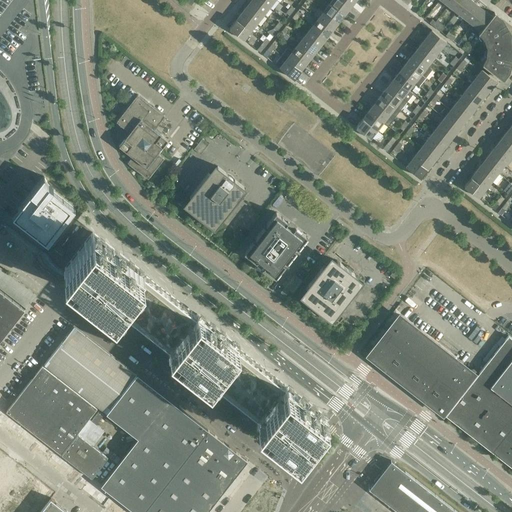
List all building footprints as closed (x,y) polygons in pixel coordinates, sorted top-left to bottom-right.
[(269,7),(260,0),(251,0),(248,4),(263,15),(269,7)] [(351,6),(343,0),(332,0),(330,3),(345,14),(351,6)] [(457,12),(465,0),(452,0),(448,5),(457,12)] [(465,18),(476,3),(472,0),(465,0),(457,12),(465,18)] [(345,14),(330,3),(324,11),(339,22),(345,14)] [(473,24),(484,9),(476,3),(465,18),(473,24)] [(263,15),(248,4),(242,12),(257,23),(263,15)] [(480,30),(492,15),(484,9),(473,24),(480,30)] [(339,22),(324,11),(318,19),(332,30),(339,22)] [(257,23),(242,12),(236,20),(251,31),(257,23)] [(511,35),(502,19),(494,13),(495,12),(494,12),(492,15),(480,30),(478,32),(479,33),(479,32),(485,39),(488,47),(511,44),(511,35)] [(332,30),(318,19),(311,27),(326,38),(332,30)] [(251,31),(236,20),(229,28),(244,40),(251,31)] [(326,38),(311,27),(305,35),(320,46),(326,38)] [(446,41),(432,30),(425,38),(440,50),(446,41)] [(320,46),(305,35),(299,43),(313,54),(320,46)] [(440,50),(425,38),(419,46),(434,58),(440,50)] [(313,54),(299,43),(292,51),(307,62),(313,54)] [(508,71),(511,57),(511,44),(488,47),(487,56),(484,63),(483,64),(483,63),(482,64),(502,80),(503,79),(502,79),(508,71)] [(434,58),(419,46),(413,54),(427,66),(434,58)] [(307,62),(292,51),(286,59),(301,70),(307,62)] [(432,69),(427,66),(413,54),(406,62),(426,77),(432,69)] [(301,70),(286,59),(279,67),(294,79),(301,70)] [(426,77),(406,62),(400,70),(415,82),(419,85),(426,77)] [(497,80),(482,69),(475,77),(490,89),(497,80)] [(415,82),(400,70),(394,78),(408,90),(415,82)] [(490,89),(475,77),(469,85),(484,97),(490,89)] [(408,90),(394,78),(387,86),(402,98),(408,90)] [(484,97),(469,85),(463,93),(477,105),(484,97)] [(402,98),(387,86),(381,94),(396,106),(402,98)] [(0,131),(2,131),(7,129),(10,125),(11,120),(11,115),(10,111),(9,106),(7,102),(4,97),(1,93),(0,91),(0,131)] [(477,105),(463,93),(456,101),(471,113),(477,105)] [(168,139),(154,129),(165,116),(138,94),(116,122),(130,132),(119,145),(132,156),(127,163),(148,179),(164,158),(157,153),(168,139)] [(396,106),(381,94),(375,102),(390,114),(396,106)] [(471,113),(456,101),(450,109),(465,121),(471,113)] [(390,114),(375,102),(369,110),(383,122),(390,114)] [(465,121),(450,109),(444,117),(459,129),(465,121)] [(383,122),(369,110),(362,118),(377,130),(383,122)] [(459,129),(444,117),(438,126),(452,137),(459,129)] [(377,130),(362,118),(356,127),(370,138),(377,130)] [(452,137),(438,126),(431,134),(446,145),(452,137)] [(511,131),(508,129),(502,137),(511,144),(511,131)] [(446,145),(431,134),(425,142),(440,153),(446,145)] [(511,154),(511,144),(502,137),(496,145),(510,156),(511,154)] [(440,153),(425,142),(419,150),(433,161),(440,153)] [(184,156),(190,148),(183,143),(177,151),(184,156)] [(510,156),(496,145),(489,153),(504,165),(510,156)] [(433,161),(419,150),(412,158),(427,169),(433,161)] [(504,165),(489,153),(483,161),(498,173),(504,165)] [(427,169),(412,158),(406,166),(421,178),(427,169)] [(498,173),(483,161),(477,169),(492,181),(498,173)] [(240,197),(237,195),(244,187),(235,179),(234,180),(226,174),(227,173),(218,166),(211,175),(208,173),(190,196),(192,198),(185,207),(212,228),(219,219),(221,221),(240,197)] [(492,181),(477,169),(471,177),(485,189),(492,181)] [(48,244),(75,209),(52,191),(53,189),(48,185),(44,177),(45,177),(44,176),(12,217),(13,217),(27,228),(48,244)] [(485,189),(471,177),(464,186),(479,197),(485,189)] [(298,249),(307,237),(295,227),(293,230),(286,225),(288,222),(276,212),(266,224),(269,227),(268,228),(265,226),(255,238),(258,241),(257,243),(254,240),(244,253),(256,262),(259,259),(266,265),(263,268),(276,277),(285,265),(282,263),(284,261),(287,263),(296,251),(293,248),(295,246),(298,249)] [(238,344),(198,313),(197,313),(196,314),(196,315),(195,315),(191,312),(192,312),(191,311),(187,308),(186,307),(186,308),(182,305),(182,304),(181,303),(181,304),(177,301),(177,300),(176,300),(171,296),(170,295),(166,292),(165,291),(165,292),(161,289),(161,288),(160,287),(160,288),(156,285),(157,284),(156,284),(155,284),(151,281),(152,280),(151,280),(150,280),(146,277),(147,277),(146,276),(142,273),(143,272),(142,272),(143,271),(141,270),(140,270),(133,264),(131,262),(131,263),(118,253),(119,253),(117,251),(116,251),(104,242),(104,241),(102,240),(98,237),(94,234),(95,234),(93,232),(92,233),(91,235),(86,241),(85,241),(84,243),(77,252),(70,261),(66,266),(64,268),(63,269),(64,270),(63,270),(113,309),(114,308),(114,309),(115,307),(116,306),(116,307),(117,306),(125,312),(125,313),(124,313),(125,314),(126,314),(130,317),(129,317),(130,318),(131,318),(134,321),(135,322),(135,321),(139,325),(140,326),(140,325),(144,328),(144,329),(145,330),(145,329),(150,333),(151,334),(155,337),(156,338),(160,341),(161,342),(161,341),(165,344),(165,345),(165,346),(166,345),(170,348),(169,349),(168,351),(208,383),(208,382),(208,383),(209,381),(210,381),(210,380),(214,383),(214,384),(215,384),(219,387),(220,388),(224,391),(225,392),(229,395),(230,396),(230,395),(234,398),(234,399),(234,400),(235,399),(239,402),(238,403),(239,403),(240,403),(244,406),(243,406),(244,407),(245,407),(249,410),(248,410),(249,411),(250,411),(253,414),(254,415),(254,414),(258,417),(258,418),(257,419),(256,420),(257,420),(256,421),(296,452),(297,451),(297,452),(298,450),(300,448),(299,448),(303,443),(304,443),(305,441),(310,434),(311,434),(312,432),(317,425),(317,426),(319,424),(319,423),(323,418),(325,416),(326,415),(325,415),(326,414),(286,383),(285,384),(285,383),(284,384),(280,381),(279,380),(279,381),(275,378),(276,377),(275,376),(274,377),(270,374),(271,373),(270,373),(269,373),(265,370),(266,370),(265,369),(264,369),(261,366),(260,365),(256,362),(255,361),(255,362),(251,359),(251,358),(250,357),(250,358),(246,355),(246,354),(245,354),(241,351),(241,350),(240,350),(236,347),(237,346),(238,345),(238,344)] [(356,289),(351,285),(358,276),(337,260),(330,268),(324,264),(306,288),(312,292),(305,300),(326,317),(332,308),(338,313),(356,289)] [(0,287),(3,290),(13,277),(5,271),(0,277),(0,287)] [(293,291),(302,280),(295,274),(286,285),(293,291)] [(11,296),(20,283),(13,277),(3,290),(11,296)] [(18,302),(28,289),(20,283),(11,296),(18,302)] [(26,307),(36,295),(28,289),(18,302),(26,307)] [(0,340),(25,309),(0,290),(0,340)] [(511,337),(508,335),(479,372),(473,368),(469,368),(401,315),(400,316),(402,316),(370,357),(440,411),(442,408),(448,412),(446,415),(511,467),(511,337)] [(106,412),(136,374),(74,326),(44,364),(106,412)] [(350,338),(358,329),(355,326),(347,336),(350,338)] [(30,430),(66,383),(42,365),(6,411),(30,430)] [(135,511),(206,511),(247,460),(235,450),(236,450),(228,443),(227,444),(137,374),(106,413),(138,438),(101,485),(135,511)] [(46,442),(82,396),(66,383),(30,430),(46,442)] [(61,454),(77,434),(97,408),(82,396),(46,442),(61,454)] [(108,457),(77,434),(61,454),(92,478),(108,457)] [(457,511),(391,460),(369,489),(398,511),(457,511)] [(77,511),(40,482),(28,498),(43,510),(41,511),(77,511)]
